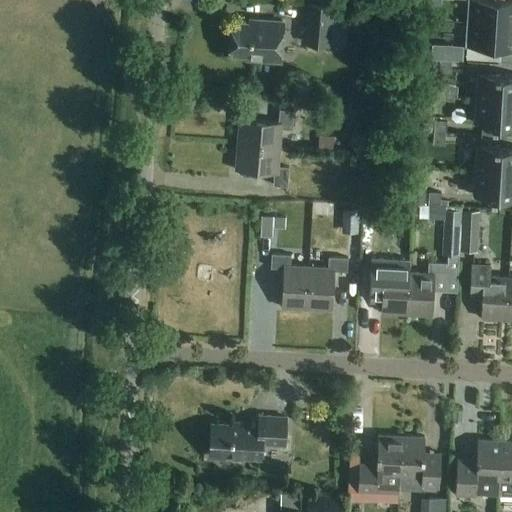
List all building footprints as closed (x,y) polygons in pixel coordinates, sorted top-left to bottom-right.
[(469,0),(468,23),(511,25),(511,1),(503,1),(503,0),(469,0)] [(331,46),(334,5),(309,3),(305,44),(331,46)] [(280,61),(283,22),(258,20),(257,23),(231,21),(228,53),(247,55),(246,59),(280,61)] [(511,25),(468,23),(466,58),(500,60),(500,48),(511,48),(511,25)] [(433,46),(432,58),(442,59),(443,46),(433,46)] [(430,62),(430,73),(437,74),(439,74),(439,75),(450,76),(451,63),(439,63),(438,62),(430,62)] [(479,99),(511,101),(511,76),(499,75),(499,74),(495,74),(495,75),(480,74),(479,99)] [(511,126),(511,101),(479,99),(477,124),(492,125),(491,126),(496,127),(496,125),(511,126)] [(322,104),(304,102),(304,110),(321,112),(322,104)] [(236,143),(278,147),(280,128),(291,129),(292,110),(278,108),(277,121),(238,118),(236,143)] [(434,135),(445,136),(446,124),(435,123),(434,135)] [(445,148),(445,136),(434,135),(433,147),(445,148)] [(332,152),(333,138),(319,137),(318,151),(332,152)] [(276,166),(278,147),(236,143),(234,169),(273,172),(272,186),(285,187),(287,167),(276,166)] [(478,171),(511,172),(511,147),(499,147),(499,145),(494,145),(494,147),(480,146),(478,171)] [(511,197),(511,172),(478,171),(477,196),(491,196),(491,198),(496,198),(496,197),(511,197)] [(295,202),(325,203),(326,180),(296,179),(295,202)] [(428,206),(440,207),(441,195),(429,194),(428,206)] [(360,223),(381,224),(382,208),(361,207),(360,223)] [(341,232),(357,233),(358,209),(342,208),(341,232)] [(408,272),(405,315),(431,316),(434,275),(458,276),(459,250),(461,211),(445,210),(443,255),(447,255),(447,264),(428,263),(427,273),(408,272)] [(458,276),(457,292),(460,251),(478,252),(480,212),(461,211),(458,276)] [(274,243),(275,218),(261,217),(260,242),(274,243)] [(306,309),(308,267),(289,266),(289,255),(270,254),(269,268),(282,268),(280,308),(306,309)] [(308,267),(306,309),(332,310),(334,271),(345,272),(346,258),(327,257),(326,268),(308,267)] [(370,259),(368,301),(380,302),(380,313),(405,315),(408,272),(408,261),(370,259)] [(505,320),(508,277),(489,276),(490,266),(471,264),(469,297),(481,297),(480,319),(505,320)] [(284,444),(285,417),(259,416),(259,423),(240,422),(240,424),(212,423),(210,455),(212,455),(212,457),(224,458),(224,456),(260,457),(261,443),(284,444)] [(398,493),(400,437),(377,435),(375,463),(360,462),(358,490),(398,493)] [(400,437),(398,487),(439,489),(441,453),(422,452),(423,438),(400,437)] [(476,493),(496,494),(497,482),(498,442),(476,440),(475,461),(457,460),(456,495),(476,495),(476,493)] [(497,482),(496,494),(511,494),(511,442),(498,442),(497,482)] [(348,490),(358,490),(360,462),(350,462),(348,490)] [(283,510),(301,510),(301,494),(283,494),(283,510)] [(345,511),(346,495),(308,495),(308,511),(345,511)]
